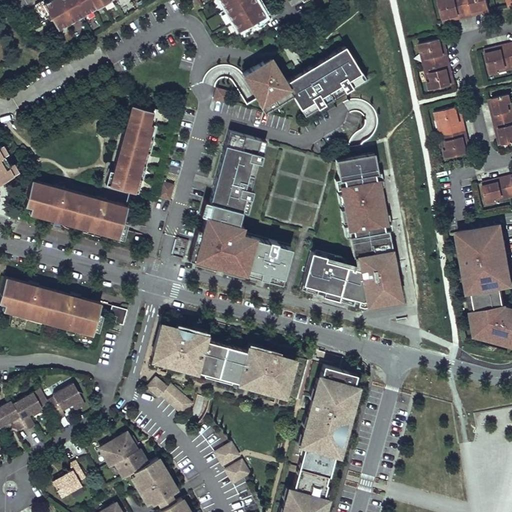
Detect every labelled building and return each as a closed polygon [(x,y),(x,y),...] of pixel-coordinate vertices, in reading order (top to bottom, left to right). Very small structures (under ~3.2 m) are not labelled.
[(47,0),(43,3),(40,0),(34,4),(38,10),(41,16),(48,12),(57,29),(108,0),(47,0)] [(255,21),(259,28),(271,21),(266,13),(264,15),(255,0),(220,0),(238,31),(255,21)] [(255,0),(264,15),(266,13),(258,0),(255,0)] [(458,18),(466,16),(462,0),(438,0),(442,18),(450,16),(451,20),(458,18)] [(475,14),(482,12),(481,9),(489,7),(487,0),(462,0),(466,16),(475,14)] [(439,38),(419,43),(421,52),(424,51),(428,66),(448,61),(446,51),(445,45),(441,46),(439,38)] [(252,65),(240,73),(259,102),(282,88),(281,87),(285,84),(290,92),(299,106),(312,98),(316,105),(324,100),(319,94),(339,82),(344,88),(351,84),(347,77),(356,71),(360,78),(364,76),(343,43),(303,69),(305,72),(300,75),(298,73),(285,81),(271,59),(264,64),(256,69),(252,65)] [(485,53),(490,73),(499,71),(498,68),(511,64),(511,61),(508,44),(500,46),(492,47),(493,51),(485,53)] [(260,59),(252,65),(256,69),(264,64),(260,59)] [(448,61),(428,66),(432,80),(428,81),(430,90),(451,85),(449,77),(452,76),(451,71),(448,61)] [(356,71),(347,77),(351,84),(360,78),(356,71)] [(339,82),(319,94),(324,100),(344,88),(339,82)] [(259,102),(258,103),(263,110),(290,92),(285,84),(281,87),(282,88),(259,102)] [(227,101),(230,90),(219,87),(216,98),(227,101)] [(510,118),(506,103),(510,102),(508,94),(492,98),(494,105),(490,106),(492,115),(494,122),(510,118)] [(312,98),(299,106),(304,113),(316,105),(312,98)] [(152,124),(156,111),(131,103),(127,118),(130,119),(116,171),(113,170),(109,169),(105,183),(134,191),(152,124)] [(440,118),(444,133),(464,128),(462,119),(461,112),(457,113),(456,106),(435,110),(437,119),(440,118)] [(116,171),(130,119),(127,118),(113,170),(116,171)] [(511,126),(510,118),(494,122),(497,132),(498,137),(501,136),(503,144),(511,141),(511,126)] [(156,125),(152,124),(134,191),(138,192),(156,125)] [(266,138),(228,128),(224,143),(227,144),(226,151),(223,150),(215,179),(218,180),(216,186),(213,185),(209,200),(211,200),(207,214),(206,214),(202,227),(204,228),(195,258),(219,264),(221,258),(227,259),(260,268),(267,270),(283,274),(291,243),(241,230),(266,138)] [(444,149),(446,157),(466,152),(465,144),(468,144),(467,139),(464,128),(444,133),(447,148),(444,149)] [(358,150),(335,154),(339,177),(343,176),(345,186),(345,189),(346,195),(342,195),(343,201),(344,206),(346,215),(350,214),(353,233),(349,233),(353,252),(357,252),(358,257),(359,256),(360,262),(359,262),(359,266),(353,264),(353,266),(350,265),(351,264),(324,256),(325,252),(311,249),(301,286),(316,290),(318,280),(324,282),(321,291),(325,292),(327,287),(355,295),(359,296),(361,297),(393,290),(391,283),(397,282),(394,266),(389,267),(388,262),(384,240),(389,239),(387,226),(381,227),(379,221),(386,220),(378,176),(372,178),(370,171),(376,170),(374,154),(369,155),(367,149),(358,150)] [(0,179),(9,175),(0,158),(0,179)] [(483,186),(487,202),(495,200),(494,196),(509,193),(505,177),(498,179),(490,181),(490,184),(483,186)] [(118,236),(126,205),(31,178),(24,204),(30,205),(29,207),(106,228),(104,233),(118,236)] [(168,200),(173,185),(161,182),(157,197),(168,200)] [(204,198),(200,212),(206,214),(207,214),(211,200),(209,200),(204,198)] [(106,228),(29,207),(28,212),(104,233),(106,228)] [(511,309),(506,310),(501,285),(508,284),(503,256),(500,256),(498,250),(502,249),(499,235),(504,234),(502,223),(458,231),(460,243),(464,242),(467,255),(462,256),(464,263),(468,263),(473,287),(476,307),(479,321),(474,322),(476,331),(511,340),(511,309)] [(188,256),(195,258),(204,228),(202,227),(196,226),(188,256)] [(389,239),(384,240),(388,262),(393,261),(389,239)] [(354,260),(325,252),(324,256),(351,264),(353,264),(359,266),(359,262),(360,262),(359,256),(358,257),(357,252),(353,252),(354,260)] [(511,283),(511,280),(507,255),(503,256),(508,284),(511,283)] [(227,259),(225,266),(259,275),(260,268),(227,259)] [(473,287),(468,263),(464,263),(468,288),(473,287)] [(267,270),(265,276),(281,280),(283,274),(267,270)] [(91,333),(93,328),(97,312),(100,301),(80,295),(80,294),(70,291),(69,293),(53,288),(38,284),(39,283),(28,280),(28,281),(4,275),(0,290),(0,301),(4,302),(16,306),(14,312),(91,333)] [(318,280),(316,290),(321,291),(324,282),(318,280)] [(359,296),(357,301),(363,302),(400,296),(397,282),(391,283),(393,290),(361,297),(359,296)] [(327,287),(325,292),(354,300),(355,295),(327,287)] [(476,307),(473,287),(468,288),(472,308),(476,307)] [(16,306),(4,302),(2,309),(14,312),(16,306)] [(123,324),(127,308),(111,304),(109,314),(116,316),(114,322),(123,324)] [(294,356),(278,352),(279,348),(262,344),(261,346),(248,342),(247,345),(205,334),(206,331),(193,327),(193,325),(176,320),(175,324),(161,320),(153,351),(167,355),(166,360),(165,362),(180,366),(182,361),(195,365),(194,368),(203,371),(203,373),(230,380),(230,378),(239,380),(253,384),(252,385),(268,389),(268,388),(269,383),(279,385),(278,387),(285,389),(294,356)] [(166,360),(167,355),(153,351),(151,356),(166,360)] [(320,511),(358,373),(323,363),(316,387),(314,386),(307,413),(309,414),(301,443),(304,444),(300,457),(302,458),(294,487),(290,486),(287,497),(285,496),(280,511),(320,511)] [(192,402),(170,383),(170,384),(157,374),(147,386),(159,396),(161,394),(183,412),(192,402)] [(47,399),(58,418),(65,413),(62,408),(71,402),(74,400),(76,403),(83,399),(73,382),(52,393),(54,396),(47,399)] [(278,387),(279,385),(269,383),(268,388),(284,392),(285,389),(278,387)] [(25,425),(27,428),(34,424),(28,413),(31,411),(41,405),(33,390),(12,402),(25,425)] [(19,429),(25,425),(12,402),(10,399),(0,405),(0,424),(9,420),(12,418),(19,429)] [(85,402),(83,399),(76,403),(74,400),(71,402),(74,408),(85,402)] [(43,408),(41,405),(31,411),(33,414),(38,411),(43,408)] [(9,420),(0,424),(0,426),(1,428),(6,426),(11,423),(9,420)] [(134,470),(148,461),(139,447),(121,457),(119,454),(137,443),(132,434),(129,436),(126,431),(100,446),(103,451),(102,452),(110,465),(114,462),(123,476),(134,470)] [(215,451),(222,464),(239,454),(231,441),(215,451)] [(153,503),(177,489),(169,475),(166,476),(152,485),(148,479),(163,471),(165,469),(158,456),(148,461),(134,470),(140,480),(137,482),(144,494),(146,492),(153,503)] [(59,476),(52,480),(61,495),(69,490),(81,484),(78,479),(85,476),(76,459),(69,463),(72,469),(64,474),(59,476)] [(249,471),(242,459),(225,468),(233,481),(249,471)] [(152,485),(166,476),(163,471),(148,479),(152,485)] [(185,511),(187,511),(189,510),(181,496),(157,510),(158,511),(185,511)] [(122,511),(116,501),(107,506),(105,503),(96,508),(98,511),(96,511),(122,511)]
